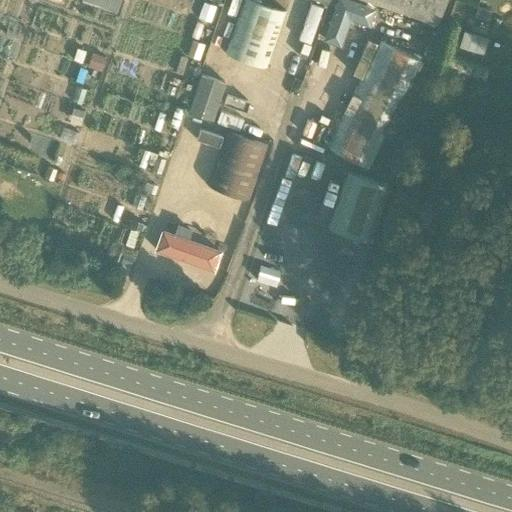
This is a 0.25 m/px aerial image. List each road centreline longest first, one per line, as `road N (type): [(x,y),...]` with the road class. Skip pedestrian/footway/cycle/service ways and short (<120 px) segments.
road 1 (primary): [(511,501),(0,341)]
road 2 (unclassified): [(511,444),(0,285)]
road 3 (primary): [(0,378),(430,511)]
road 4 (unknown): [(211,351),(277,146),(249,73)]
